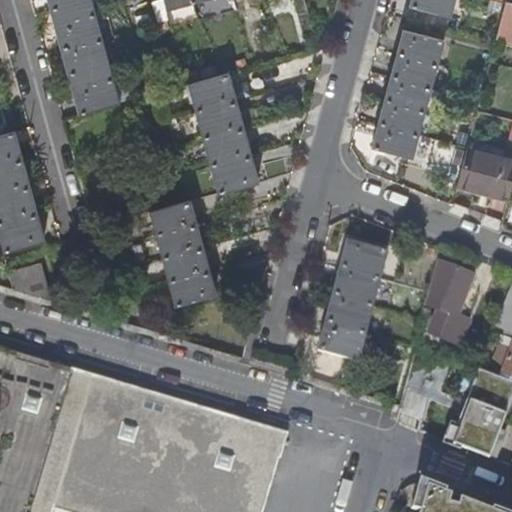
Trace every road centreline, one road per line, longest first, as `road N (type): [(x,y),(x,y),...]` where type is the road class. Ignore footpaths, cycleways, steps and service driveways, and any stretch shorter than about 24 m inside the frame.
road 1 (residential): [(75,239),(8,0)]
road 2 (residential): [(511,253),(321,177)]
road 3 (residential): [(321,177),(367,0)]
road 4 (residential): [(272,345),(321,177)]
road 5 (residential): [(511,499),(394,456)]
